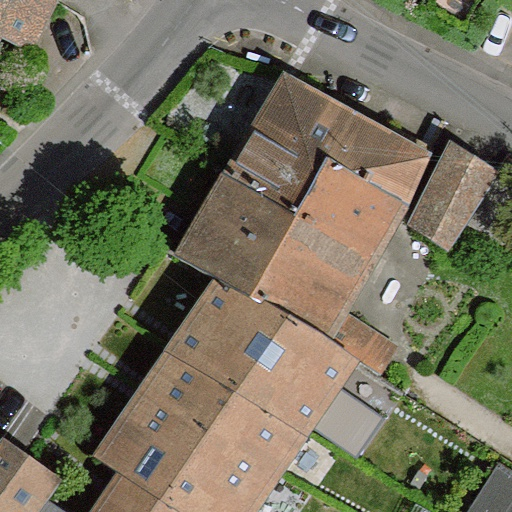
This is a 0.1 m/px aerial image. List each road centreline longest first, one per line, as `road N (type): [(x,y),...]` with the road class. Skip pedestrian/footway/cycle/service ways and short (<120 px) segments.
road 1 (tertiary): [(0,212),(110,106),(195,0)]
road 2 (unclassified): [(281,0),(511,126)]
